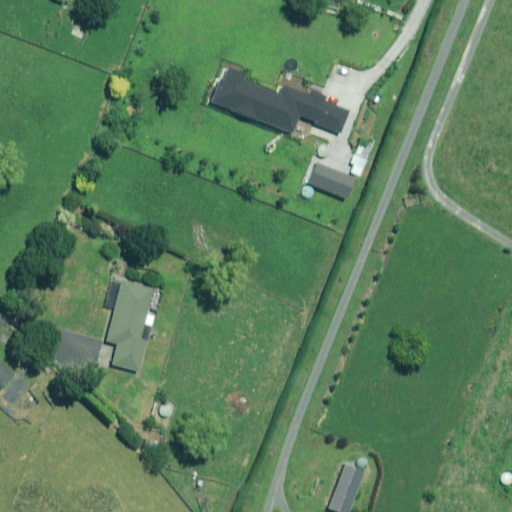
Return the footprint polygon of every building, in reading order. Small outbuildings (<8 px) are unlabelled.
[(245,76),(224,68),(211,104),(230,111),(229,112),(292,135),(298,118),(317,125),(313,135),(336,143),(348,110),(324,101),(325,98),(310,92),(309,96),(282,86),(280,94),(243,81),(245,76)] [(145,342),(139,340),(147,309),(156,312),(161,292),(111,278),(96,331),(108,334),(106,342),(116,345),(111,366),(136,373),(145,342)] [(0,387),(13,374),(0,361),(0,387)] [(174,412),(168,403),(159,410),(165,419),(174,412)] [(348,511),(362,473),(344,466),(328,510),(334,511),(348,511)]
